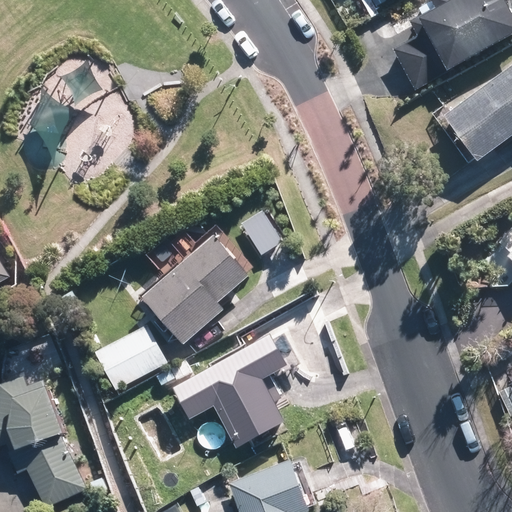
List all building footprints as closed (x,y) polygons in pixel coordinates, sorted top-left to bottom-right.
[(511,35),(511,14),(504,0),(472,0),(423,26),(430,39),(405,52),(421,83),(511,35)] [(511,137),(511,76),(457,115),(486,156),(511,137)] [(267,210),(246,220),(264,255),(284,244),(267,210)] [(250,274),(219,238),(151,295),(187,337),(225,305),(220,300),(250,274)] [(168,360),(151,327),(125,340),(143,373),(168,360)] [(290,362),(277,338),(184,387),(197,412),(219,400),(241,441),(286,417),(264,376),(290,362)] [(189,356),(158,371),(166,386),(196,371),(189,356)] [(45,371),(4,385),(0,411),(0,436),(3,444),(9,442),(22,472),(31,468),(50,503),(87,487),(63,432),(68,430),(45,371)] [(299,463),(239,484),(248,511),(297,511),(296,507),(312,501),(299,463)]
